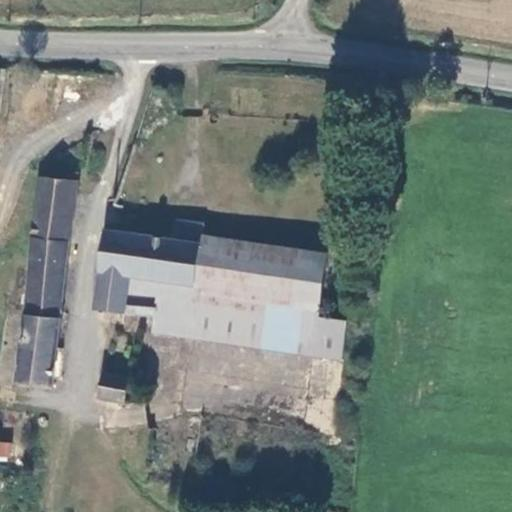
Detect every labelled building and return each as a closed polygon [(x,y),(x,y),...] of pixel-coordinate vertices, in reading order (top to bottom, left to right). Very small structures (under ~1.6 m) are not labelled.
[(54,387),(73,185),(35,181),(16,384),(54,387)] [(198,244),(200,226),(173,223),(171,241),(196,244),(198,244)] [(191,286),(196,244),(171,241),(102,233),(93,309),(155,316),(157,300),(123,296),(125,278),(191,286)] [(196,244),(191,286),(125,278),(123,296),(157,300),(155,316),(153,333),(341,356),(345,320),(318,317),(325,260),(198,244),(196,244)] [(102,398),(125,403),(129,382),(106,377),(102,398)] [(0,441),(0,460),(12,461),(12,442),(0,441)]
